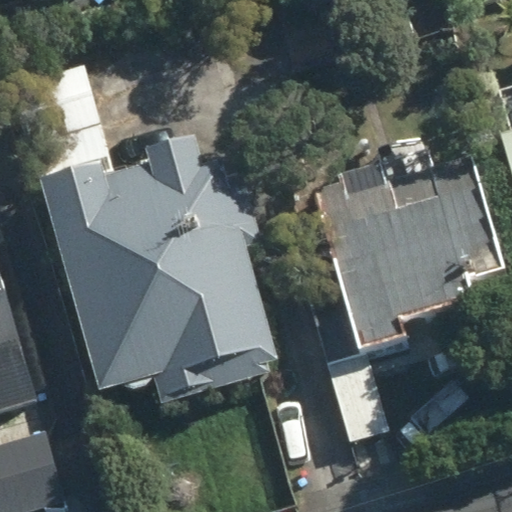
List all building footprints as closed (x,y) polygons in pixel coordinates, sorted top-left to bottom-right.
[(299,0),(306,22),(383,0),(299,0)] [(511,0),(482,0),(485,12),(511,4),(511,0)] [(382,184),(336,196),(378,359),(418,348),(410,318),(511,291),(511,228),(499,180),(455,192),(439,130),(373,147),(382,184)] [(120,170),(64,185),(120,390),(169,376),(177,406),(299,373),(234,137),(171,155),(176,176),(125,190),(120,170)] [(0,412),(52,395),(1,248),(0,248),(0,511),(41,511),(75,501),(52,434),(0,451),(0,412)]
